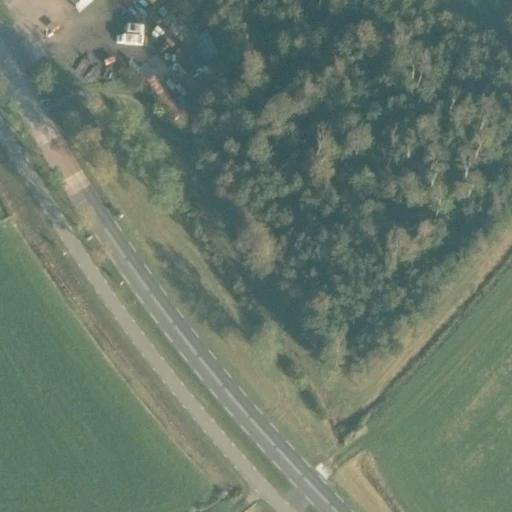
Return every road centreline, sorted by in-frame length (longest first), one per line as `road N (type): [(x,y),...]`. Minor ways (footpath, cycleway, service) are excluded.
road 1 (primary): [(316,489),(136,276),(0,57)]
road 2 (unclassified): [(284,511),(163,377),(0,134)]
